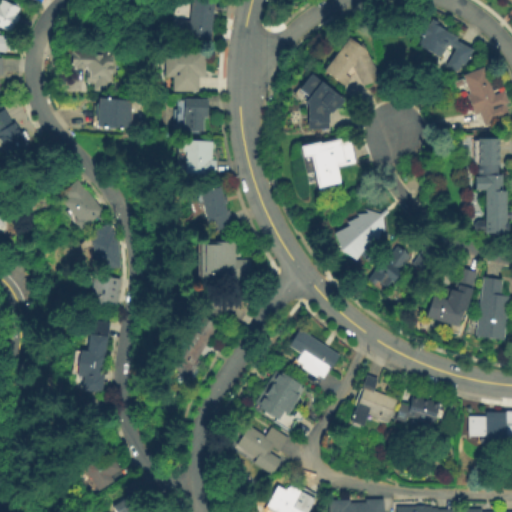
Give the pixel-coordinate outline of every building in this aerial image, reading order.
[(19,15),(11,31),(0,26),(0,0),(4,0),(19,7),(16,13),(19,15)] [(211,0),(209,37),(169,34),(171,18),(187,19),(188,0),(211,0)] [(419,18),(428,23),(430,18),(438,21),(437,25),(458,36),(456,39),(473,48),(464,64),(462,62),(457,71),(446,64),(455,47),(447,43),(441,55),(418,43),(422,34),(413,30),(419,18)] [(363,49),(377,75),(360,85),(349,65),(343,73),(348,77),(342,85),(321,70),(346,36),(363,49)] [(115,82),(114,83),(109,83),(109,91),(95,91),(95,84),(88,84),(88,82),(86,82),(87,75),(86,71),(83,69),(68,69),(66,51),(116,52),(115,82)] [(204,51),(204,78),(198,78),(198,92),(172,92),(172,78),(163,78),(163,52),(204,51)] [(481,66),(493,93),(502,89),(508,102),(504,103),(509,113),(484,124),(478,112),(474,114),(466,94),(469,92),(461,75),(481,66)] [(339,104),(330,116),(326,113),(324,116),(324,129),(304,130),(303,106),(300,104),(305,98),(295,90),(306,75),(341,101),(339,104)] [(130,103),(129,116),(131,116),(130,124),(129,124),(128,132),(94,129),(96,101),(130,103)] [(205,111),(206,119),(202,120),(203,134),(181,134),(181,118),(179,118),(178,109),(180,101),(207,101),(205,111)] [(0,107),(3,106),(12,121),(15,120),(30,144),(10,156),(0,138),(0,107)] [(500,173),(500,189),(504,190),(505,210),(511,210),(511,218),(507,218),(506,232),(483,233),(483,231),(476,231),(474,229),(473,227),(472,223),(473,222),(475,219),(477,219),(482,219),(482,189),(472,189),(472,175),(476,175),(476,138),(497,137),(498,173),(500,173)] [(346,138),(350,160),(332,162),(337,183),(316,188),(308,152),(320,149),(318,142),(332,139),(332,141),(346,138)] [(215,162),(214,177),(182,175),(182,162),(178,162),(180,142),(212,143),(210,162),(215,162)] [(102,209),(80,228),(73,220),(76,217),(62,200),(67,196),(62,190),(76,178),(102,209)] [(218,187),(224,212),(229,210),(234,226),(213,232),(210,224),(206,225),(205,220),(202,221),(195,195),(218,187)] [(336,232),(347,226),(344,223),(357,217),(355,215),(366,213),(363,210),(380,215),(383,232),(380,229),(377,239),(374,237),(366,251),(363,246),(355,258),(334,233),(336,232)] [(122,270),(97,272),(95,254),(92,244),(97,242),(95,232),(112,226),(120,251),(122,270)] [(229,243),(229,259),(246,259),(247,279),(230,278),(230,286),(189,286),(189,243),(229,243)] [(438,257),(418,286),(407,279),(414,268),(410,265),(422,247),(438,257)] [(398,277),(391,287),(389,286),(384,292),(374,286),(372,289),(364,283),(378,263),(398,277)] [(475,273),(467,296),(469,296),(455,327),(422,318),(429,297),(440,300),(445,288),(451,291),(459,268),(475,273)] [(116,276),(113,306),(84,303),(87,274),(116,276)] [(509,294),(503,338),(475,334),(478,311),(476,311),(478,300),(479,301),(483,276),(502,278),(500,293),(509,294)] [(214,324),(193,358),(199,361),(187,375),(176,370),(172,374),(160,366),(174,343),(176,344),(196,314),(214,324)] [(107,320),(100,372),(102,372),(100,390),(80,388),(81,374),(71,372),(74,344),(84,345),(86,332),(88,317),(107,320)] [(339,356),(328,373),(327,372),(322,379),(316,376),(315,378),(299,370),(300,367),(294,362),(299,357),(286,347),(298,330),(339,356)] [(285,411),(291,415),(295,410),(301,414),(290,430),(274,421),(273,423),(251,408),(277,371),(282,377),(297,384),(292,394),(295,396),(285,411)] [(396,398),(387,421),(365,413),(360,426),(348,422),(350,416),(349,415),(350,409),(353,410),(355,403),(353,403),(366,373),(377,377),(373,389),(396,398)] [(439,404),(437,410),(444,412),(441,419),(437,418),(435,423),(434,423),(433,425),(424,422),(422,423),(417,422),(417,420),(407,417),(405,423),(396,420),(400,404),(408,406),(410,396),(439,404)] [(493,420),(506,420),(506,418),(511,417),(511,435),(507,435),(508,436),(465,436),(466,414),(493,414),(493,420)] [(246,422),(263,433),(269,423),(286,434),(277,448),(271,444),(268,450),(279,457),(269,472),(251,460),(253,456),(232,443),(246,422)] [(113,481),(98,491),(83,468),(109,452),(120,470),(110,476),(113,481)] [(297,483),(314,493),(308,504),(311,506),(307,511),(275,511),(263,505),(275,484),(283,488),(286,485),(289,485),(295,488),(297,483)] [(135,511),(111,511),(108,506),(125,495),(135,511)] [(383,497),(383,511),(328,511),(328,499),(350,498),(350,501),(365,500),(365,497),(383,497)]
